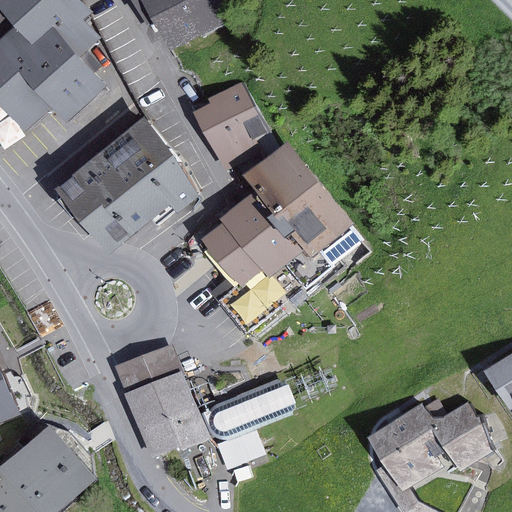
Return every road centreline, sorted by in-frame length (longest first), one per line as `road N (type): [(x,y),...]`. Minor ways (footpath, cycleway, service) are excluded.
road 1 (tertiary): [(98,350),(159,331),(167,310),(163,287),(135,263),(43,255)]
road 2 (residential): [(98,350),(132,439),(162,491),(185,511)]
